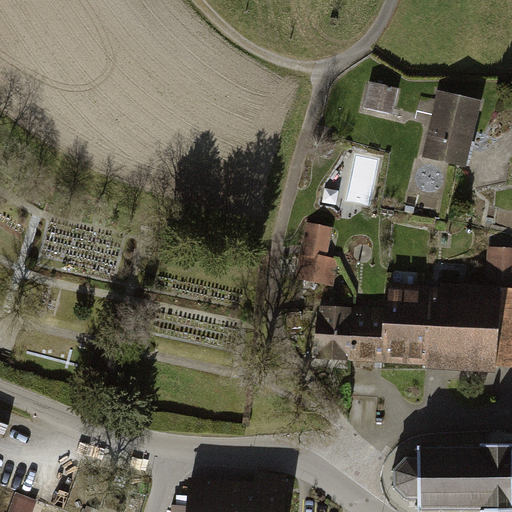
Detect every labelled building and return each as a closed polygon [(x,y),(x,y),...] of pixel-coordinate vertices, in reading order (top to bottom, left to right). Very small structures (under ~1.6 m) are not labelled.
[(400,90),(371,83),(365,109),(394,116),(400,90)] [(483,103),(440,93),(425,158),(468,168),(483,103)] [(319,256),(328,258),(334,228),(308,223),(302,257),(319,261),(319,256)] [(511,250),(490,249),(486,288),(389,281),(387,311),(323,306),(319,352),(511,367),(511,250)] [(319,261),(302,257),(298,278),(333,286),(338,260),(328,258),(319,256),(319,261)] [(0,428),(12,432),(19,408),(0,402),(0,428)] [(419,449),(419,461),(407,461),(394,473),(394,490),(407,501),(419,501),(418,511),(511,511),(511,446),(485,446),(485,449),(419,449)] [(283,511),(286,471),(255,470),(255,478),(189,474),(187,511),(283,511)]
